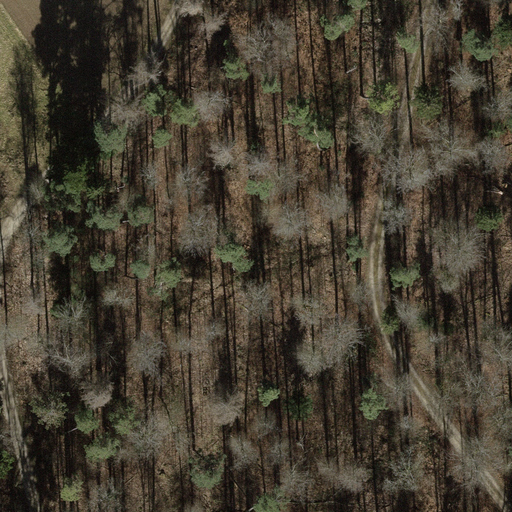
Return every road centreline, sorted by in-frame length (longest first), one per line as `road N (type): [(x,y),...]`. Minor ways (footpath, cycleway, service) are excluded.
road 1 (track): [(421,0),(394,117),(381,246),(385,327),(508,511)]
road 2 (track): [(0,238),(3,223),(85,145),(161,45),(180,0)]
road 3 (track): [(35,511),(0,364)]
